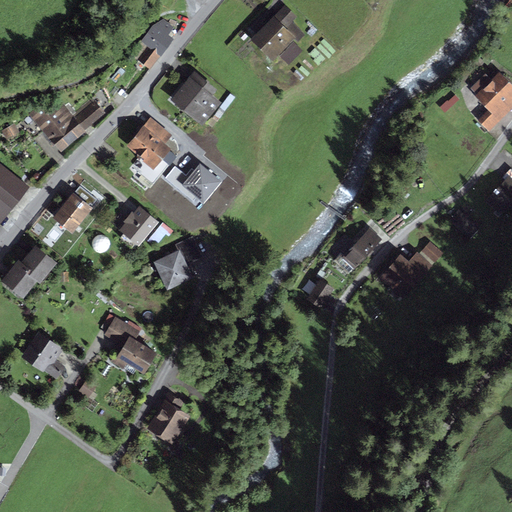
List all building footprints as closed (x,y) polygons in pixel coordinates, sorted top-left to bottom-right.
[(297,17),(285,5),(251,40),(272,61),(295,38),(299,42),(305,35),(292,22),(297,17)] [(175,28),(163,19),(153,26),(140,42),(148,48),(138,60),(150,69),(160,56),(161,57),(174,39),(172,38),(175,34),(172,32),(175,28)] [(218,90),(194,71),(170,100),(202,126),(221,103),(213,96),(218,90)] [(511,108),(511,85),(499,72),(491,80),(485,74),(470,89),(476,95),(474,96),(489,111),(479,120),(489,131),(511,108)] [(447,107),(461,95),(457,90),(442,102),(447,107)] [(75,116),(62,100),(46,113),(41,107),(19,124),(26,131),(34,135),(42,129),(61,151),(86,131),(85,130),(106,114),(95,100),(75,116)] [(172,135),(150,118),(127,146),(144,159),(142,162),(154,171),(172,149),(165,144),(172,135)] [(19,133),(15,124),(2,131),(6,140),(19,133)] [(0,164),(0,223),(29,188),(0,164)] [(501,178),(505,181),(486,202),(497,212),(506,203),(511,207),(511,167),(501,178)] [(73,193),(53,218),(72,234),(93,209),(89,206),(90,204),(92,206),(97,200),(80,186),(75,192),(77,194),(76,195),(73,193)] [(159,222),(140,206),(134,213),(132,212),(124,222),(125,223),(119,231),(138,247),(159,222)] [(481,225),(461,207),(449,220),(470,238),(481,225)] [(163,222),(150,238),(158,244),(166,234),(169,236),(173,231),(163,222)] [(381,240),(370,229),(337,264),(349,275),(381,240)] [(178,251),(153,262),(167,291),(194,279),(188,266),(202,259),(192,237),(175,245),(178,251)] [(430,242),(421,251),(435,263),(443,254),(430,242)] [(36,245),(22,262),(31,270),(27,274),(37,282),(40,285),(58,263),(36,245)] [(408,262),(400,255),(379,279),(403,300),(433,266),(417,252),(408,262)] [(27,274),(31,270),(22,262),(19,260),(2,281),(24,299),(37,282),(27,274)] [(334,288),(320,279),(307,300),(321,308),(334,288)] [(141,332),(115,317),(104,335),(123,346),(116,358),(114,357),(111,361),(125,369),(127,365),(145,376),(158,353),(136,340),(141,332)] [(64,348),(39,332),(22,359),(43,373),(45,371),(57,379),(65,367),(56,361),(64,348)] [(86,380),(78,391),(89,398),(96,387),(86,380)] [(183,402),(168,393),(164,400),(164,401),(147,430),(172,444),(189,417),(178,410),(183,402)]
